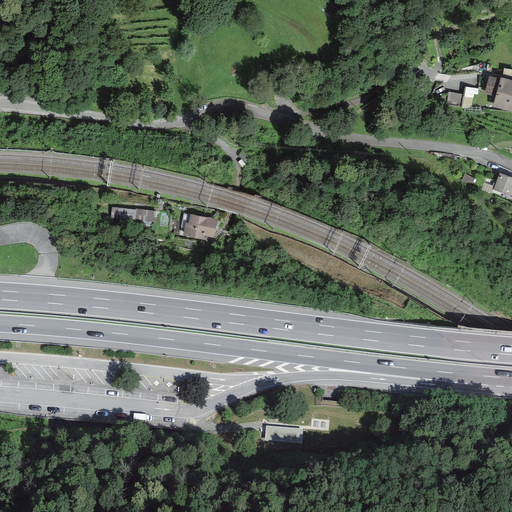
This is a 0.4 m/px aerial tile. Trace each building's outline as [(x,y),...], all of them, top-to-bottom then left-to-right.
[(511,112),(511,80),(500,77),(499,79),(489,76),(483,94),(495,97),(492,107),(511,112)] [(463,95),(448,92),(445,105),(461,108),(463,95)] [(464,107),(472,108),(473,96),(465,95),(464,107)] [(374,100),(368,107),(378,115),(384,107),(374,100)] [(511,177),(499,173),(493,190),(511,196),(511,177)] [(155,222),(155,208),(114,208),(114,222),(155,222)] [(213,238),(217,220),(207,218),(190,215),(188,223),(185,223),(183,236),(204,240),(204,236),(213,238)] [(308,430),(266,427),(265,440),(307,444),(308,430)]
